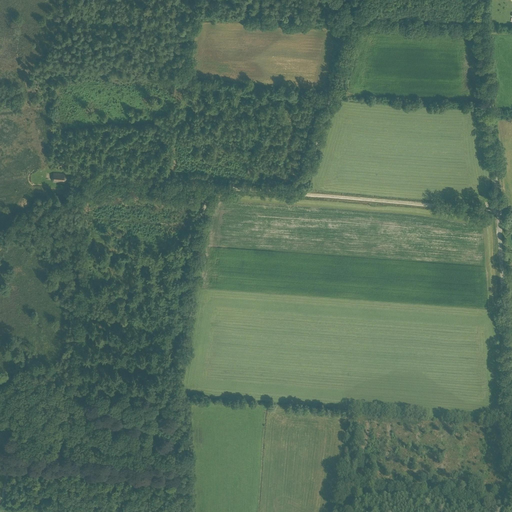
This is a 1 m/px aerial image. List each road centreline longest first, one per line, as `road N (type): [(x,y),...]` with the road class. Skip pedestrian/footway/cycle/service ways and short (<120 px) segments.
road 1 (track): [(0,501),(22,459),(173,468),(170,392),(210,187)]
road 2 (unclassified): [(511,401),(482,0)]
road 3 (track): [(210,187),(498,211)]
road 4 (track): [(301,194),(354,14)]
road 5 (track): [(481,24),(354,14),(342,0)]
